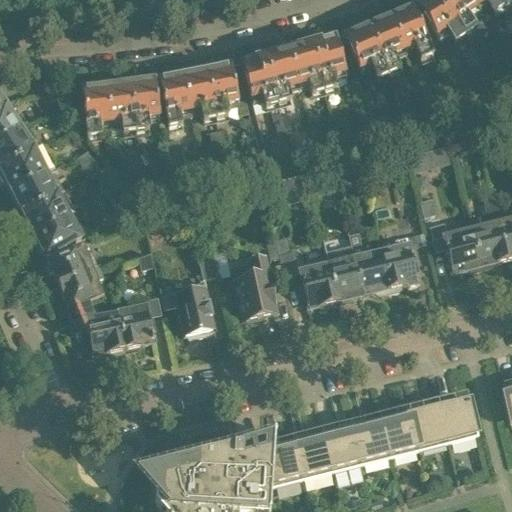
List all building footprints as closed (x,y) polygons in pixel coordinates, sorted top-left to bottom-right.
[(465,39),(438,0),(427,0),(415,8),(436,40),(446,34),(454,46),(465,39)] [(438,0),(465,39),(475,32),(467,20),(477,13),(467,0),(438,0)] [(467,0),(477,13),(477,12),(485,6),(492,17),(504,9),(498,0),(467,0)] [(498,0),(504,9),(511,4),(511,1),(511,0),(498,0)] [(390,20),(404,55),(414,51),(420,65),(432,60),(411,11),(390,20)] [(367,30),(388,78),(399,73),(393,59),(404,55),(390,20),(367,30)] [(388,78),(367,30),(344,39),(359,74),(370,69),(376,83),(388,78)] [(310,49),(323,96),(336,93),(333,82),(345,79),(335,43),(310,49)] [(471,48),(462,55),(471,70),(481,64),(471,48)] [(287,56),(297,92),(308,89),(311,100),(323,96),(310,49),(287,56)] [(264,62),(277,109),(289,106),(286,95),(297,92),(287,56),(264,62)] [(277,109),(264,62),(241,69),(251,105),(262,102),(265,113),(277,109)] [(236,70),(206,76),(215,125),(227,122),(225,111),(236,109),(238,118),(248,117),(236,70)] [(206,76),(182,81),(189,118),(200,116),(202,127),(215,125),(206,76)] [(50,77),(34,78),(34,97),(50,96),(50,77)] [(178,120),(189,118),(182,81),(158,85),(167,134),(180,131),(178,120)] [(154,86),(129,88),(134,138),(147,136),(146,125),(158,123),(154,86)] [(392,89),(401,109),(411,104),(407,95),(404,96),(399,86),(392,89)] [(375,107),(370,95),(364,97),(359,87),(353,89),(363,112),(375,107)] [(129,88),(106,91),(110,129),(121,128),(122,139),(134,138),(129,88)] [(98,130),(110,129),(106,91),(81,93),(86,143),(99,141),(98,130)] [(5,110),(0,113),(0,142),(19,130),(5,110)] [(280,119),(284,133),(293,131),(289,116),(280,119)] [(276,135),(284,133),(280,119),(272,121),(276,135)] [(242,123),(245,133),(252,131),(250,121),(242,123)] [(19,130),(0,142),(0,172),(33,152),(19,130)] [(252,131),(245,133),(248,143),(255,141),(252,131)] [(218,134),(220,148),(229,147),(226,132),(218,134)] [(220,148),(218,134),(209,135),(212,150),(220,148)] [(346,155),(370,147),(366,135),(342,143),(346,155)] [(455,141),(461,168),(479,164),(473,137),(455,141)] [(248,143),(251,153),(258,151),(255,141),(248,143)] [(184,165),(180,142),(166,145),(170,167),(184,165)] [(322,147),(325,156),(333,153),(331,144),(322,147)] [(306,151),(310,163),(317,161),(313,149),(306,151)] [(449,167),(445,149),(423,155),(427,172),(449,167)] [(254,163),(261,161),(258,151),(251,153),(254,163)] [(33,152),(0,172),(0,174),(1,175),(0,176),(0,179),(2,184),(6,184),(10,193),(45,176),(33,152)] [(263,171),(261,161),(254,163),(256,173),(263,171)] [(45,176),(10,193),(16,203),(14,207),(17,213),(21,213),(21,217),(57,199),(45,176)] [(307,180),(261,192),(268,215),(313,203),(307,180)] [(105,201),(117,194),(111,184),(99,191),(105,201)] [(123,198),(112,203),(116,212),(127,207),(123,198)] [(57,199),(21,217),(23,218),(22,222),(25,228),(28,228),(34,238),(67,220),(57,199)] [(500,202),(492,204),(495,216),(502,214),(500,202)] [(492,204),(483,206),(486,218),(495,216),(492,204)] [(423,212),(426,229),(439,226),(436,209),(423,212)] [(67,220),(34,238),(39,248),(38,252),(41,258),(45,259),(46,261),(62,252),(63,253),(80,244),(67,220)] [(511,222),(496,227),(505,264),(511,261),(511,222)] [(471,233),(481,273),(491,271),(494,266),(505,264),(496,227),(471,233)] [(471,233),(443,240),(452,277),(467,274),(471,276),(481,273),(471,233)] [(417,286),(408,249),(406,240),(393,244),(396,252),(380,256),(389,296),(399,293),(402,290),(417,286)] [(287,241),(275,244),(278,259),(290,256),(287,241)] [(350,302),(363,299),(354,262),(353,257),(349,242),(340,244),(344,265),(329,268),(338,308),(348,306),(350,302)] [(278,259),(275,244),(265,246),(269,264),(279,262),(278,259)] [(57,289),(92,274),(82,250),(47,264),(48,266),(46,271),(49,277),(53,278),(57,289)] [(278,259),(279,262),(280,267),(273,269),(276,281),(295,277),(290,256),(278,259)] [(379,298),(389,296),(380,256),(354,262),(363,299),(375,296),(379,298)] [(198,261),(203,283),(216,280),(211,259),(198,261)] [(153,274),(150,261),(139,264),(142,276),(153,274)] [(252,281),(234,285),(243,324),(247,324),(247,325),(251,328),(258,327),(260,323),(259,321),(275,317),(263,262),(249,265),(252,281)] [(327,310),(338,308),(329,268),(299,276),(307,312),(323,308),(327,310)] [(89,306),(103,300),(92,274),(57,289),(62,301),(60,304),(63,310),(66,311),(68,316),(89,306)] [(178,310),(184,341),(186,340),(188,343),(211,338),(212,334),(214,334),(203,287),(190,289),(191,295),(175,298),(175,297),(161,300),(164,313),(178,310)] [(116,316),(125,356),(137,354),(140,350),(154,347),(145,305),(134,307),(135,312),(116,316)] [(89,306),(68,316),(83,352),(89,350),(92,359),(109,356),(113,358),(125,356),(116,316),(95,320),(89,306)] [(511,431),(511,391),(503,394),(511,431)] [(438,410),(448,448),(478,440),(468,403),(438,410)] [(419,455),(448,448),(438,410),(409,417),(419,455)] [(390,462),(419,455),(409,417),(380,425),(390,462)] [(360,470),(390,462),(380,425),(351,432),(360,470)] [(331,477),(360,470),(351,432),(322,439),(331,477)] [(241,446),(241,448),(240,452),(232,451),(232,459),(225,458),(205,457),(205,466),(199,465),(199,458),(199,457),(167,465),(167,466),(168,466),(171,479),(156,483),(154,506),(159,511),(163,511),(269,511),(270,492),(273,451),(273,440),(274,440),(274,438),(241,446)] [(302,484),(331,477),(322,439),(293,446),(302,484)] [(270,492),(302,484),(293,446),(273,451),(270,492)] [(438,473),(428,476),(430,488),(441,485),(438,473)] [(379,503),(371,506),(372,511),(375,511),(381,510),(379,503)]
